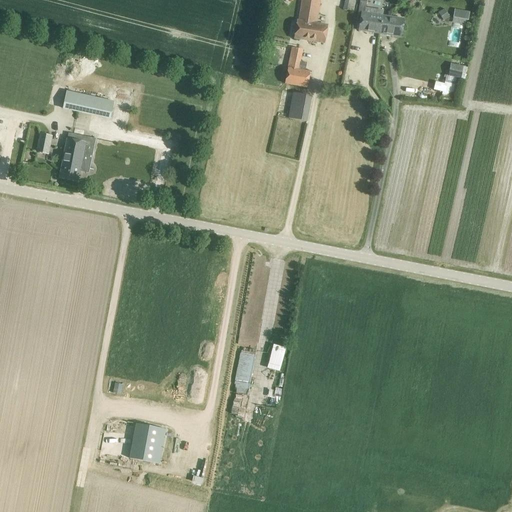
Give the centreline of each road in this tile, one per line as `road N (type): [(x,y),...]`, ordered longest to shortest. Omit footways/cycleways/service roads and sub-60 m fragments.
road 1 (tertiary): [(511,287),(0,187)]
road 2 (track): [(131,213),(91,435)]
road 3 (unknown): [(362,258),(392,133),(375,82),(377,46)]
